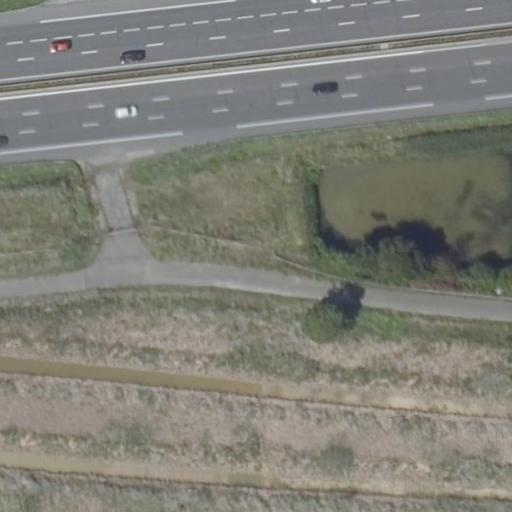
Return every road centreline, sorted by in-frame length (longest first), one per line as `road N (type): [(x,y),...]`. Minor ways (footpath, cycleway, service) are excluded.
road 1 (motorway): [(0,123),(511,65)]
road 2 (motorway): [(497,0),(0,55)]
